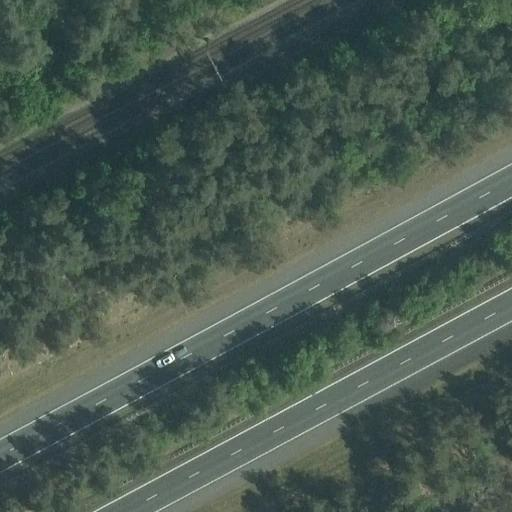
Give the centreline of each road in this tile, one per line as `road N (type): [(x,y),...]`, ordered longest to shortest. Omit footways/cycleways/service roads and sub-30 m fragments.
road 1 (motorway): [(511,174),(0,450)]
road 2 (motorway): [(137,511),(511,312)]
